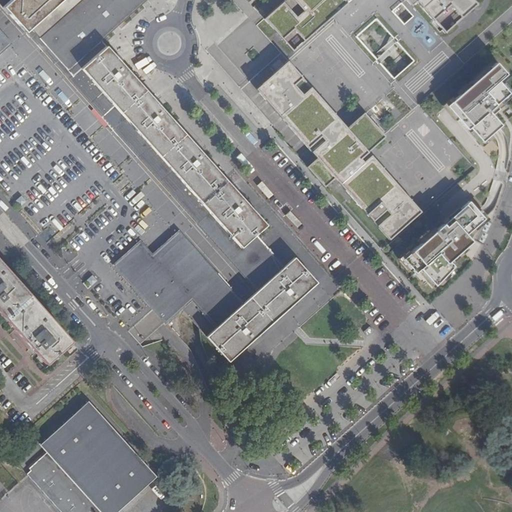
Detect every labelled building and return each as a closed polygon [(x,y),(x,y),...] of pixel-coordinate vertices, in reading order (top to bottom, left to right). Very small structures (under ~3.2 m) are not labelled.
[(0,0),(0,8),(23,35),(62,0),(0,0)] [(68,71),(102,41),(113,31),(118,26),(142,4),(147,0),(62,0),(23,35),(30,43),(33,40),(37,36),(68,71)] [(281,0),(263,17),(292,49),(328,16),(326,13),(334,6),(337,9),(347,0),(346,0),(409,0),(412,3),(414,0),(417,0),(445,30),(477,0),(281,0)] [(326,13),(328,16),(337,9),(334,6),(326,13)] [(0,41),(7,50),(12,46),(0,31),(0,41)] [(261,285),(234,255),(149,160),(37,36),(33,40),(171,194),(229,258),(257,289),(261,285)] [(234,255),(254,236),(256,235),(266,226),(213,166),(105,45),(102,41),(68,71),(149,160),(234,255)] [(261,91),(262,90),(277,76),(334,139),(347,127),(287,61),(258,88),(261,91)] [(493,61),(443,106),(482,148),(506,126),(494,113),(511,97),(511,90),(505,83),(510,79),(493,61)] [(262,90),(261,91),(278,111),(276,112),(297,133),(310,146),(319,156),(337,176),(347,187),(345,189),(373,216),(390,234),(406,220),(356,163),(368,151),(385,136),(364,112),(347,127),(334,139),(277,76),(262,90)] [(368,151),(356,163),(406,220),(390,234),(392,237),(421,210),(368,151)] [(337,176),(319,156),(307,167),(325,187),(337,176)] [(476,210),(481,207),(474,197),(469,200),(476,210)] [(485,222),(466,200),(402,257),(432,291),(457,268),(452,263),(476,242),(470,235),(485,222)] [(242,301),(212,267),(180,232),(153,255),(141,242),(115,266),(149,305),(163,320),(190,297),(189,297),(191,295),(190,294),(211,276),(238,305),(242,301)] [(261,285),(284,265),(260,239),(258,240),(254,236),(234,255),(261,285)] [(284,265),(261,285),(257,289),(242,301),(238,305),(215,325),(207,333),(228,357),(316,280),(294,256),(284,265)] [(13,276),(0,261),(0,311),(47,364),(72,342),(13,276)] [(215,325),(238,305),(211,276),(190,294),(191,295),(189,297),(190,297),(215,325)] [(101,511),(112,511),(140,487),(154,475),(141,462),(86,402),(40,444),(45,451),(28,467),(67,511),(100,511),(101,511)] [(60,511),(67,511),(28,467),(23,471),(60,511)]
